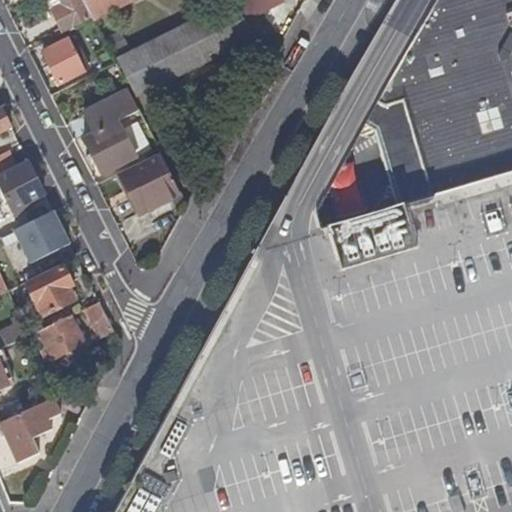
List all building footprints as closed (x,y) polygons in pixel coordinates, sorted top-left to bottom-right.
[(40,0),(18,0),(6,7),(10,17),(41,1),(40,0)] [(77,0),(58,0),(61,4),(55,7),(62,20),(67,16),(72,26),(86,19),(77,0)] [(82,0),(93,20),(132,0),(82,0)] [(289,238),(255,248),(159,426),(112,511),(511,511),(511,0),(435,0),(380,95),(388,102),(405,97),(434,193),(289,238)] [(251,36),(233,1),(121,60),(138,95),(251,36)] [(84,72),(68,39),(43,52),(59,85),(84,72)] [(96,56),(102,69),(114,63),(108,50),(96,56)] [(95,129),(123,115),(137,107),(128,90),(86,111),(95,129)] [(0,130),(9,126),(0,108),(0,130)] [(95,129),(83,135),(101,173),(119,163),(112,149),(126,142),(116,122),(124,118),(123,115),(95,129)] [(9,150),(0,153),(0,169),(14,163),(9,150)] [(159,152),(121,171),(141,210),(172,194),(178,206),(185,202),(159,152)] [(26,159),(0,173),(0,185),(13,210),(44,194),(26,159)] [(55,210),(14,229),(30,263),(71,244),(55,210)] [(71,285),(62,268),(28,285),(44,316),(73,300),(67,288),(71,285)] [(99,338),(113,329),(100,303),(84,310),(99,338)] [(84,342),(70,315),(38,332),(52,360),(84,342)] [(28,338),(19,317),(10,321),(13,328),(0,333),(6,347),(28,338)] [(4,348),(0,348),(0,389),(11,385),(9,381),(16,378),(4,348)] [(0,422),(0,427),(15,462),(37,452),(32,438),(51,430),(47,419),(59,414),(54,399),(23,413),(0,422)] [(0,406),(0,422),(23,413),(18,399),(0,406)]
